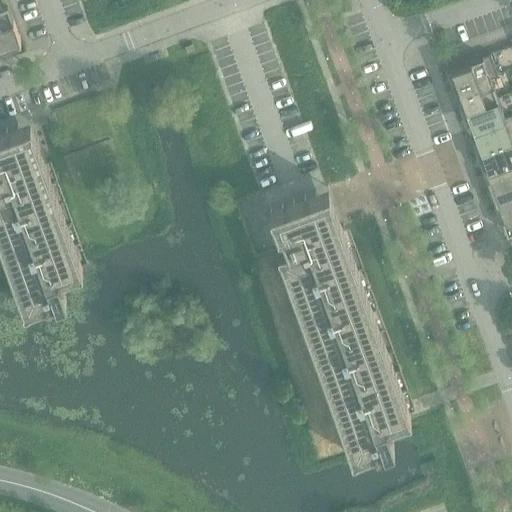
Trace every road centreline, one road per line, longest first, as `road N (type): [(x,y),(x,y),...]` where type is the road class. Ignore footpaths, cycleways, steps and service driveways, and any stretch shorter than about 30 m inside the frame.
road 1 (residential): [(476,294),(386,41)]
road 2 (residential): [(246,0),(69,64)]
